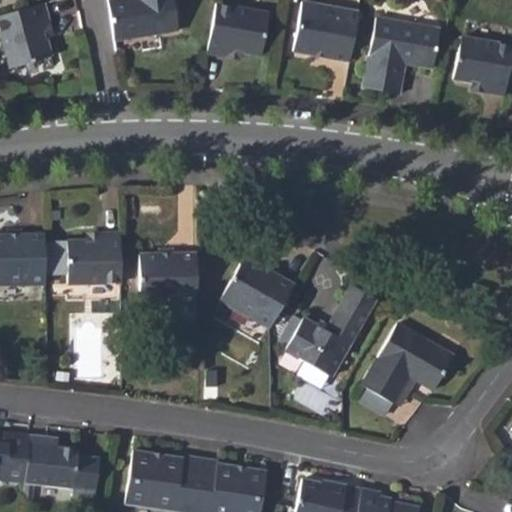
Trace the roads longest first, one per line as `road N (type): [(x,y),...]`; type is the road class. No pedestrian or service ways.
road 1 (residential): [(511,354),(447,442),(421,461),(389,463),(0,400)]
road 2 (tertiary): [(511,188),(337,149),(110,141)]
road 3 (residential): [(88,0),(110,141)]
